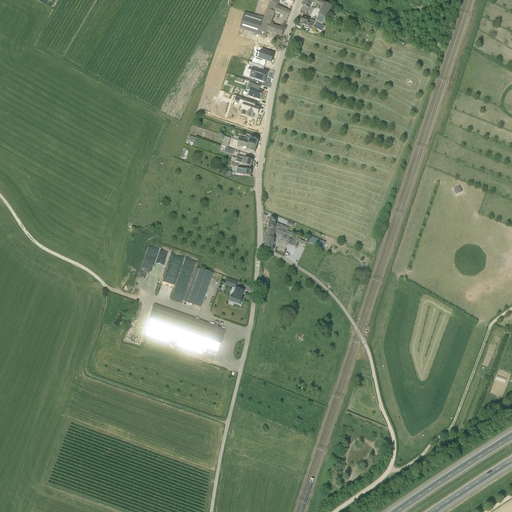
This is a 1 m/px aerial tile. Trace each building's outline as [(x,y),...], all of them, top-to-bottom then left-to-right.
[(270,2),(267,9),(274,12),(277,4),(276,4),(277,1),(277,0),(291,0),(291,1),(294,2),(294,0),(261,0),(264,1),(270,2)] [(325,19),(332,6),(324,2),(320,0),(304,0),(304,1),(311,4),(313,1),(323,6),(318,15),(325,19)] [(309,9),(311,4),(304,1),(302,5),(303,6),(301,10),(307,13),(309,9)] [(277,7),(274,12),(275,13),(283,16),(282,18),(282,19),(287,20),(290,12),(277,7)] [(271,22),(275,13),(274,12),(267,9),(264,17),(260,31),(266,34),(268,30),(271,22)] [(239,29),(258,35),(260,31),(264,17),(245,12),(239,29)] [(301,22),(300,25),(305,26),(305,27),(309,29),(309,26),(313,27),(322,32),(324,27),(315,22),(306,19),(305,18),(305,19),(302,18),(300,22),(301,22)] [(273,23),(271,22),(268,30),(282,35),(284,29),(273,26),(273,23)] [(254,57),(255,58),(255,59),(254,59),(253,58),(252,63),(262,66),(264,67),(266,63),(265,63),(265,62),(266,61),(271,63),(274,55),(261,51),(261,52),(260,53),(256,52),(254,57)] [(249,62),(248,66),(255,68),(252,78),(264,83),(268,72),(263,70),(264,67),(262,66),(252,63),(249,62)] [(260,100),(263,92),(258,90),(260,87),(249,83),(247,90),(250,91),(248,96),(260,100)] [(235,99),(235,101),(241,103),(245,104),(243,110),(248,111),(246,116),(249,117),(250,118),(250,117),(253,118),(254,113),(257,114),(259,108),(252,105),(253,102),(237,96),(237,97),(236,97),(235,99)] [(245,139),(239,138),(238,141),(256,147),(258,140),(246,137),(245,139)] [(255,153),(256,147),(238,141),(237,145),(247,148),(246,150),(255,153)] [(236,158),(234,162),(238,163),(242,164),(251,167),(251,165),(253,161),(251,160),(251,159),(245,157),(245,158),(239,156),(238,159),(236,158)] [(270,218),(268,228),(274,230),(283,233),(287,234),(288,231),(280,228),(281,227),(277,226),(278,224),(276,223),(277,220),(270,218)] [(267,237),(265,247),(272,248),(273,245),(274,245),(275,242),(273,242),(274,238),(273,238),(274,232),(282,235),(283,233),(274,230),(268,228),(268,229),(267,228),(266,237),(267,237)] [(325,245),(311,239),(309,243),(323,249),(325,245)] [(196,268),(184,302),(201,307),(212,274),(196,268)] [(244,292),(236,289),(233,297),(232,296),(230,302),(240,306),(242,300),(241,299),(244,292)] [(154,306),(143,335),(215,360),(217,352),(222,338),(225,331),(154,306)] [(497,374),(495,379),(506,384),(508,379),(497,374)]
